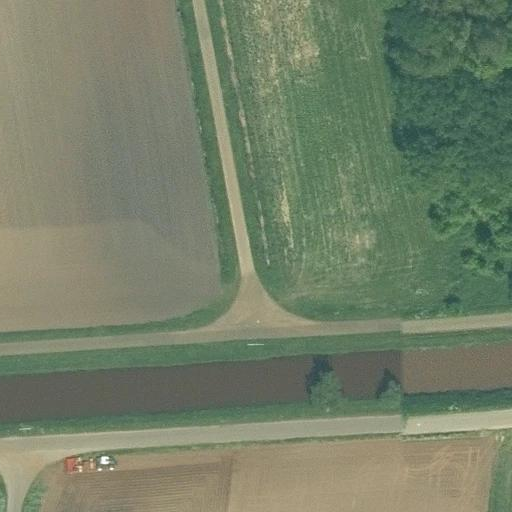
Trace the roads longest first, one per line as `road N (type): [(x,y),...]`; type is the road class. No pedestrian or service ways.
road 1 (unclassified): [(259,334),(196,0)]
road 2 (unclassified): [(259,334),(0,351)]
road 3 (unclassified): [(511,317),(259,334)]
